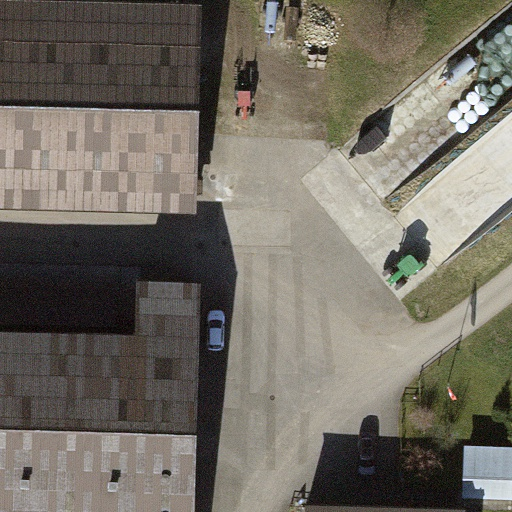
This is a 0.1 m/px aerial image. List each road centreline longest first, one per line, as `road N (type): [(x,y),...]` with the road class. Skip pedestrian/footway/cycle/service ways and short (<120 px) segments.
road 1 (unknown): [(357,330),(280,213),(168,181),(0,174)]
road 2 (residential): [(251,511),(263,458),(415,375),(511,293)]
